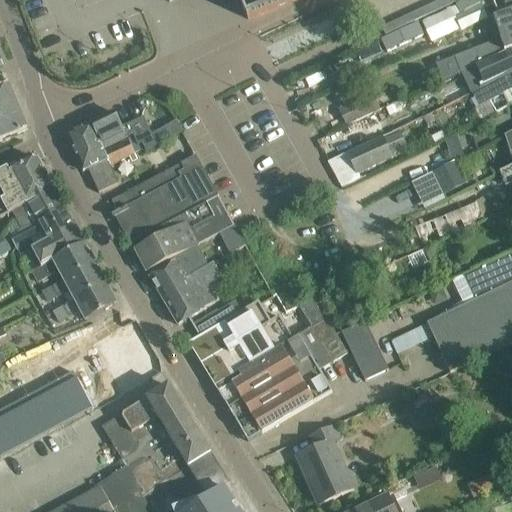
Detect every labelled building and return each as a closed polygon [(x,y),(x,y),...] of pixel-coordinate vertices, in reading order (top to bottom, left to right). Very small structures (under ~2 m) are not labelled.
[(240,0),(249,20),(294,0),(240,0)] [(445,0),(382,30),(385,36),(463,0),(445,0)] [(511,7),(511,0),(470,0),(456,6),(456,7),(422,23),(432,43),(460,29),(461,33),(488,20),(484,10),(493,6),(497,13),(511,7)] [(501,40),(455,58),(460,73),(477,66),(504,55),(511,51),(511,12),(495,20),(501,40)] [(418,24),(381,40),(387,53),(424,37),(418,24)] [(381,53),(377,43),(356,54),(361,63),(381,53)] [(511,51),(504,55),(477,66),(483,82),(484,88),(489,85),(508,77),(511,74),(511,51)] [(443,82),(461,74),(454,59),(436,66),(443,82)] [(0,141),(27,130),(9,87),(6,88),(0,75),(0,74),(0,141)] [(511,74),(508,77),(489,85),(457,102),(465,116),(467,115),(470,120),(477,117),(474,111),(503,96),(502,95),(511,90),(511,74)] [(347,126),(380,112),(373,97),(340,111),(347,126)] [(395,106),(387,110),(390,117),(398,113),(398,112),(404,109),(401,102),(395,105),(395,106)] [(103,151),(142,131),(137,119),(121,126),(115,114),(91,125),(103,151)] [(177,123),(167,128),(173,139),(182,134),(177,123)] [(104,153),(103,151),(91,125),(67,136),(83,172),(88,170),(99,194),(119,185),(110,167),(130,157),(132,162),(136,160),(134,156),(135,155),(133,150),(139,147),(134,139),(104,153)] [(359,182),(357,176),(393,159),(384,140),(383,138),(328,163),(342,189),(359,182)] [(461,148),(448,152),(452,162),(464,158),(461,148)] [(30,157),(0,173),(0,186),(7,199),(0,203),(0,214),(2,218),(13,213),(55,191),(38,160),(30,157)] [(218,199),(195,158),(157,177),(157,178),(143,186),(112,202),(118,213),(125,224),(124,226),(124,228),(124,231),(125,234),(125,236),(127,238),(128,240),(129,241),(131,242),(129,244),(130,245),(132,244),(218,199)] [(444,168),(432,173),(444,196),(455,191),(444,168)] [(511,168),(509,170),(500,174),(505,187),(511,185),(511,168)] [(55,191),(13,213),(23,231),(37,223),(65,209),(55,191)] [(218,199),(132,244),(136,253),(138,252),(148,272),(147,273),(147,274),(219,235),(234,228),(218,199)] [(477,205),(415,229),(422,247),(484,223),(477,205)] [(47,242),(75,228),(65,209),(37,223),(23,231),(19,233),(21,237),(12,242),(17,251),(31,244),(30,241),(42,234),(46,242),(47,242)] [(46,242),(31,250),(41,269),(85,246),(75,228),(47,242),(46,242)] [(234,228),(219,235),(231,256),(245,248),(239,238),(234,228)] [(1,236),(0,236),(0,259),(11,252),(1,236)] [(65,282),(96,266),(85,246),(41,269),(33,274),(38,284),(60,272),(65,282)] [(511,255),(463,277),(475,302),(475,303),(511,284),(511,255)] [(163,300),(188,285),(186,281),(197,274),(190,262),(178,269),(175,264),(150,279),(163,300)] [(76,302),(106,286),(96,266),(65,282),(44,294),(49,304),(71,292),(76,302)] [(215,304),(201,281),(200,278),(188,285),(163,300),(179,326),(204,311),(203,311),(215,304)] [(511,284),(475,303),(475,302),(428,325),(451,375),(469,366),(511,346),(511,284)] [(87,322),(113,309),(117,306),(106,286),(76,302),(55,314),(60,324),(81,312),(87,322)] [(314,302),(301,310),(313,330),(314,329),(325,322),(314,302)] [(237,304),(219,315),(225,324),(242,313),(237,304)] [(200,338),(191,344),(194,350),(201,362),(202,361),(206,359),(208,363),(272,325),(261,305),(253,309),(252,307),(242,313),(225,324),(202,337),(200,338)] [(272,325),(208,363),(216,376),(218,375),(222,384),(224,382),(294,341),(280,320),(272,325)] [(325,322),(314,329),(323,345),(334,364),(348,355),(337,337),(328,320),(325,322)] [(365,323),(342,335),(366,383),(389,372),(365,323)] [(77,382),(0,423),(0,458),(1,460),(161,373),(134,324),(107,339),(107,341),(97,346),(114,378),(108,381),(110,383),(88,395),(87,393),(83,394),(77,382)] [(229,394),(223,398),(229,408),(228,408),(229,411),(233,408),(240,410),(242,413),(317,367),(309,353),(323,345),(314,329),(313,330),(294,341),(224,382),(227,388),(226,389),(229,394)] [(0,348),(10,344),(3,330),(0,331),(0,348)] [(0,363),(4,362),(0,354),(0,350),(10,345),(10,344),(0,348),(0,363)] [(242,422),(238,425),(248,443),(333,393),(317,367),(242,413),(244,416),(242,422)] [(208,501),(224,492),(231,487),(170,387),(102,429),(126,469),(98,486),(100,490),(112,511),(173,511),(207,499),(208,501)] [(340,441),(339,440),(333,427),(310,438),(310,439),(311,438),(316,450),(298,458),(320,506),(354,491),(332,444),(340,441)] [(491,476),(475,484),(481,496),(496,488),(491,476)] [(112,511),(100,490),(58,511),(112,511)] [(238,500),(232,504),(224,492),(208,501),(207,499),(173,511),(246,511),(240,503),(238,500)] [(395,511),(388,497),(358,511),(395,511)]
